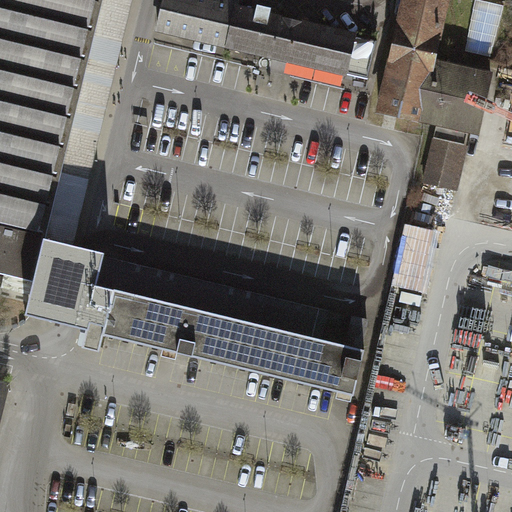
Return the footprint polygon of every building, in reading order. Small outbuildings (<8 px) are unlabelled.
[(119,0),(0,0),(0,272),(56,285),(64,247),(119,0)] [(245,0),(170,0),(163,32),(235,47),(243,10),(245,0)] [(450,58),(462,0),(409,0),(384,111),(435,123),(450,58)] [(243,10),(235,47),(293,60),(357,74),(365,36),(243,10)] [(503,70),(450,58),(435,123),(488,136),(503,70)] [(438,137),(430,181),(466,188),(474,144),(438,137)] [(128,262),(64,247),(56,285),(48,321),(111,335),(121,293),(128,262)] [(369,354),(121,293),(111,335),(359,396),(369,354)] [(0,449),(21,370),(0,364),(0,449)]
